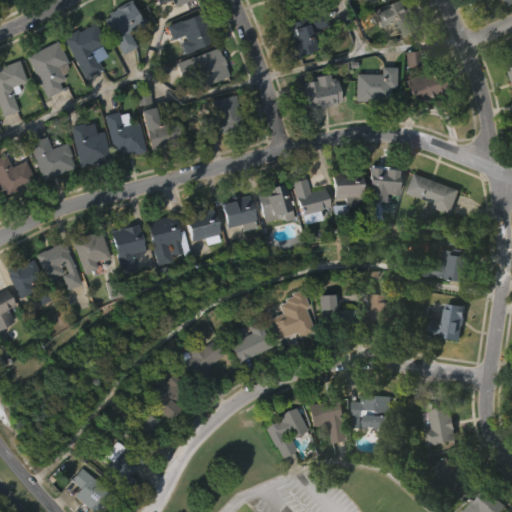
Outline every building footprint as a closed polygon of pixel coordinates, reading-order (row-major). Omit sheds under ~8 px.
[(7,0),(0,0),(0,26),(15,20),(7,0)] [(13,0),(23,16),(48,1),(47,0),(13,0)] [(133,47),(122,55),(99,20),(129,0),(145,25),(129,35),(136,45),(133,47)] [(294,0),(297,7),(279,14),(277,8),(273,10),(269,0),(294,0)] [(384,0),(363,11),(377,39),(399,28),(385,0),(384,0)] [(410,0),(415,9),(416,11),(418,10),(425,26),(398,37),(392,22),(382,26),(376,13),(405,0),(410,0)] [(496,0),(469,0),(471,8),(467,8),(474,36),(493,32),(489,13),(499,11),(496,0)] [(207,28),(212,39),(182,53),(177,41),(183,39),(180,33),(170,38),(164,25),(198,9),(207,28)] [(319,49),(291,59),(286,47),(293,45),(285,25),(324,10),(329,24),(319,28),(322,34),(315,37),(319,49)] [(168,44),(190,36),(181,13),(147,26),(155,44),(166,40),(168,44)] [(90,22),(101,42),(88,50),(99,69),(82,78),(59,37),(73,29),(75,31),(90,22)] [(388,59),(394,75),(413,67),(401,38),(369,51),(375,65),(388,59)] [(50,93),(44,97),(22,55),(53,39),(64,61),(54,66),(61,78),(55,82),(59,89),(50,93)] [(131,85),(122,65),(136,58),(127,39),(97,53),(116,92),(131,85)] [(214,45),(222,64),(221,64),(225,75),(198,86),(192,71),(178,77),(172,62),(214,45)] [(205,81),(194,51),(161,63),(167,79),(174,77),(179,91),(205,81)] [(306,68),(322,63),(319,51),(280,61),(289,95),(312,89),(306,68)] [(3,114),(1,115),(0,112),(0,64),(15,59),(23,80),(14,84),(17,91),(9,94),(15,110),(3,114)] [(78,116),(97,107),(93,99),(103,94),(88,61),(59,75),(78,116)] [(357,100),(352,100),(352,72),(377,73),(377,65),(392,65),(392,88),(385,88),(385,101),(357,100)] [(449,93),(441,96),(440,94),(414,103),(405,79),(440,67),(449,93)] [(330,73),(330,78),(334,77),(335,81),(338,81),(341,100),(335,101),(336,105),(315,108),(315,106),(308,108),(305,82),(315,80),(314,76),(330,73)] [(21,93),(40,135),(57,127),(53,121),(59,118),(52,104),(62,99),(52,78),(21,93)] [(177,98),(182,113),(190,109),(194,121),(222,109),(212,84),(177,98)] [(414,103),(411,87),(399,89),(402,105),(414,103)] [(201,135),(199,135),(195,118),(211,114),(207,99),(231,94),(238,126),(201,135)] [(0,152),(13,148),(5,123),(20,119),(14,99),(0,103),(0,152)] [(350,136),(384,137),(384,125),(390,126),(390,105),(375,104),(375,112),(350,111),(350,136)] [(154,107),(158,122),(177,117),(183,142),(151,150),(140,110),(154,107)] [(430,108),(400,116),(407,140),(436,132),(430,108)] [(115,113),(118,125),(134,121),(142,151),(129,155),(128,151),(116,154),(115,150),(110,152),(100,114),(114,110),(115,113)] [(331,111),(309,114),(310,118),(299,120),(303,146),(335,142),(331,111)] [(89,121),(92,132),(99,130),(106,157),(77,166),(66,126),(89,121)] [(236,164),(227,132),(203,139),(211,170),(236,164)] [(45,137),(50,148),(66,142),(71,155),(69,156),(73,167),(42,180),(27,143),(45,136),(45,137)] [(142,183),(172,178),(171,171),(167,172),(165,161),(153,163),(150,144),(137,146),(142,183)] [(108,194),(140,188),(134,159),(124,161),(122,150),(113,152),(112,149),(99,152),(108,194)] [(3,156),(8,166),(21,160),(32,182),(0,197),(0,153),(2,153),(3,156)] [(73,203),(104,198),(99,168),(90,170),(88,159),(66,163),(73,203)] [(390,166),(390,169),(401,170),(399,191),(385,190),(384,202),(367,201),(369,166),(380,167),(380,165),(390,166)] [(350,169),(350,170),(361,169),(362,196),(361,196),(357,204),(347,208),(347,219),(335,220),(330,206),(344,205),(345,198),(335,198),(331,173),(350,169)] [(452,207),(450,214),(430,206),(431,202),(406,192),(413,172),(459,189),(452,207)] [(37,217),(70,205),(61,180),(45,186),(41,174),(24,181),(37,217)] [(305,180),(308,191),(324,187),(329,208),(318,211),(321,220),(302,225),(291,181),(304,178),(305,180)] [(283,183),(293,219),(283,222),(281,214),(276,216),(277,219),(263,222),(255,194),(265,191),(264,188),(283,183)] [(0,231),(29,218),(20,198),(6,204),(0,192),(0,231)] [(237,194),(239,200),(249,197),(254,220),(253,220),(254,227),(241,230),(240,224),(226,228),(220,205),(231,202),(229,195),(237,194)] [(364,203),(363,230),(392,231),(393,204),(364,203)] [(216,235),(218,241),(205,244),(204,238),(190,242),(183,213),(211,206),(219,234),(216,235)] [(327,235),(339,235),(339,243),(327,243),(327,251),(340,251),(340,246),(356,245),(355,210),(326,211),(327,235)] [(403,231),(429,240),(427,245),(448,252),(456,227),(409,211),(403,231)] [(171,262),(156,266),(144,221),(171,214),(179,242),(167,245),(171,262)] [(296,261),(314,256),(312,247),(323,245),(318,226),(303,230),(299,215),(285,219),(296,261)] [(251,233),(257,259),(268,256),(268,252),(275,250),(277,258),(287,255),(279,221),(258,226),(259,231),(251,233)] [(134,271),(121,274),(110,231),(138,224),(144,248),(129,252),(134,271)] [(91,232),(92,236),(101,233),(110,258),(101,261),(100,259),(94,262),(96,269),(83,274),(70,240),(91,232)] [(215,238),(221,265),(234,262),(235,268),(250,265),(243,232),(215,238)] [(60,241),(79,281),(63,289),(56,275),(64,271),(59,262),(39,272),(30,255),(60,241)] [(199,275),(200,281),(213,279),(207,245),(179,251),(184,278),(199,275)] [(474,251),(470,284),(449,281),(449,276),(435,275),(434,278),(418,276),(420,258),(438,260),(438,254),(455,256),(456,249),(474,251)] [(181,289),(179,278),(173,279),(168,252),(141,257),(150,302),(166,299),(164,292),(181,289)] [(29,259),(49,299),(36,305),(30,291),(15,298),(4,274),(5,274),(2,269),(15,263),(16,267),(22,264),(21,263),(29,259)] [(104,268),(115,311),(130,307),(125,291),(139,288),(132,261),(104,268)] [(105,295),(95,268),(66,278),(78,310),(92,305),(90,300),(105,295)] [(42,318),(56,313),(62,327),(78,321),(61,278),(31,290),(42,318)] [(462,289),(437,287),(435,302),(421,300),(420,314),(460,318),(462,289)] [(315,330),(297,337),(296,333),(276,341),(268,320),(275,317),(273,313),(281,310),(279,305),(286,302),(285,299),(292,296),(291,294),(302,289),(309,306),(305,307),(315,330)] [(0,293),(6,290),(14,306),(0,313),(0,319),(3,326),(0,327),(0,293)] [(390,295),(389,303),(402,304),(401,322),(384,321),(384,330),(368,329),(369,309),(362,309),(363,295),(371,295),(371,294),(390,295)] [(12,334),(38,325),(28,297),(1,306),(12,334)] [(467,306),(466,317),(464,317),(461,341),(425,336),(428,319),(430,320),(432,311),(446,313),(447,303),(467,306)] [(257,321),(268,346),(234,362),(225,343),(235,338),(231,330),(240,325),(244,334),(249,332),(246,326),(257,321)] [(10,343),(1,326),(0,326),(0,363),(9,359),(3,346),(10,343)] [(263,356),(270,377),(292,370),(293,376),(311,370),(298,331),(273,340),(277,351),(263,356)] [(364,364),(385,365),(387,332),(366,331),(364,364)] [(315,332),(316,367),(352,365),(351,346),(330,347),(329,332),(315,332)] [(196,340),(201,346),(210,340),(221,355),(206,366),(208,369),(204,372),(209,379),(197,387),(179,363),(180,362),(176,357),(185,350),(183,349),(196,340)] [(457,378),(461,344),(442,341),(440,359),(426,358),(424,374),(457,378)] [(246,371),(224,379),(232,399),(266,386),(256,359),(243,364),(246,371)] [(185,386),(170,403),(176,408),(165,420),(147,401),(154,393),(156,396),(166,385),(164,383),(172,374),(185,386)] [(173,394),(192,423),(205,414),(200,407),(218,395),(204,374),(173,394)] [(338,395),(347,440),(332,443),(328,423),(313,426),(309,404),(324,400),(324,398),(338,395)] [(390,397),(389,419),(387,419),(386,434),(377,433),(377,428),(351,428),(352,418),(349,418),(350,402),(359,402),(360,395),(390,397)] [(455,441),(426,447),(423,430),(430,428),(427,409),(448,405),(455,441)] [(297,407),(306,430),(289,437),(295,451),(281,457),(276,445),(271,447),(263,426),(279,419),(280,421),(282,421),(279,414),(297,407)] [(156,421),(147,432),(149,434),(148,436),(152,439),(142,452),(113,430),(124,416),(132,421),(141,410),(156,421)] [(163,423),(146,439),(161,455),(185,432),(167,413),(160,419),(163,423)] [(359,464),(386,466),(388,434),(357,433),(357,440),(348,439),(347,459),(359,460),(359,464)] [(114,441),(133,455),(134,454),(139,458),(138,459),(140,461),(131,471),(130,470),(125,475),(131,480),(121,492),(99,473),(109,462),(102,455),(114,441)] [(327,481),(341,480),(339,441),(311,443),(312,462),(326,462),(327,481)] [(421,468),(425,484),(453,478),(444,443),(424,448),(429,466),(421,468)] [(260,465),(275,496),(290,489),(282,472),(300,463),(291,444),(273,453),(275,457),(260,465)] [(153,456),(135,449),(128,468),(146,475),(153,456)] [(445,455),(456,467),(459,465),(479,486),(466,498),(453,485),(443,495),(434,485),(442,477),(432,467),(445,455)] [(93,511),(90,511),(72,495),(78,489),(68,480),(80,468),(109,495),(93,511)] [(105,511),(128,511),(139,497),(112,478),(102,493),(108,496),(100,508),(105,511)] [(483,489),(505,507),(500,511),(461,511),(472,499),(474,501),(483,489)] [(458,511),(441,494),(429,506),(434,511),(458,511)]
